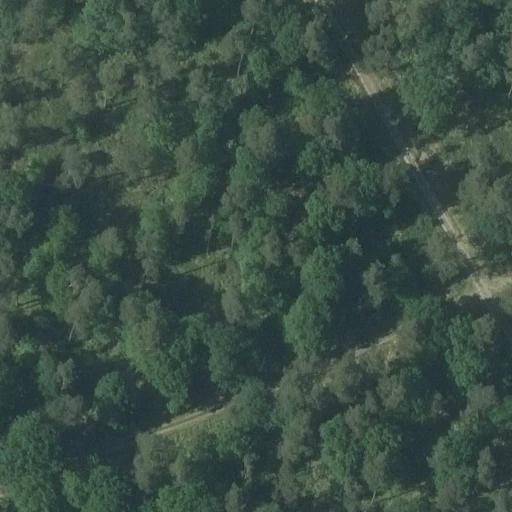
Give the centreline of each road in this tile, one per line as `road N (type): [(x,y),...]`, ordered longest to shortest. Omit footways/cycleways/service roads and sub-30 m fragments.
road 1 (track): [(0,489),(511,270)]
road 2 (track): [(511,360),(285,0)]
